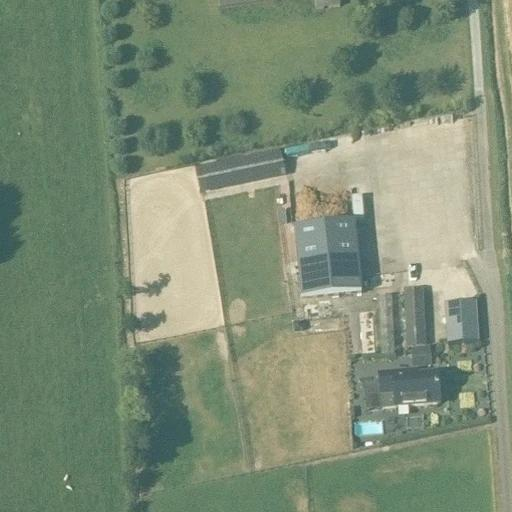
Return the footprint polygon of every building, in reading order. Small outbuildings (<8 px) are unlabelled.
[(290,0),(218,0),(220,10),(290,0)] [(278,156),(196,173),(200,193),(282,176),(278,156)] [(360,296),(353,224),(294,230),(301,302),(360,296)] [(425,294),(409,294),(411,349),(427,348),(425,294)] [(445,305),(446,338),(447,346),(479,344),(477,303),(445,305)] [(382,411),(396,410),(440,406),(438,377),(416,379),(416,375),(380,378),(382,399),(382,411)]
